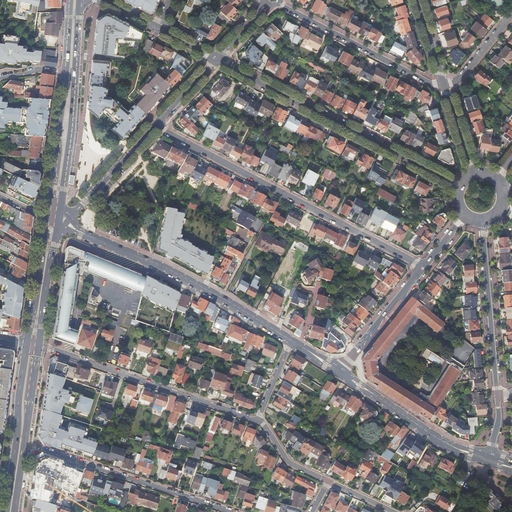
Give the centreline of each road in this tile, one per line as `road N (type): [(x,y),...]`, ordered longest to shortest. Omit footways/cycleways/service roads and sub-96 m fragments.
road 1 (residential): [(421,268),(156,125)]
road 2 (residential): [(217,59),(456,187)]
road 3 (tertiary): [(290,340),(221,297),(81,232)]
road 4 (residential): [(258,421),(37,345)]
road 5 (residential): [(230,511),(27,442)]
road 6 (unclassified): [(273,0),(443,85)]
road 7 (residential): [(498,396),(481,221)]
road 8 (tertiary): [(487,459),(441,440),(340,371)]
road 9 (primary): [(27,343),(9,511)]
road 10 (primary): [(65,73),(48,210)]
road 11 (primary): [(60,207),(75,74)]
road 12 (tertiary): [(421,268),(340,371)]
road 13 (primary): [(47,217),(27,343)]
road 14 (residential): [(70,215),(156,125)]
